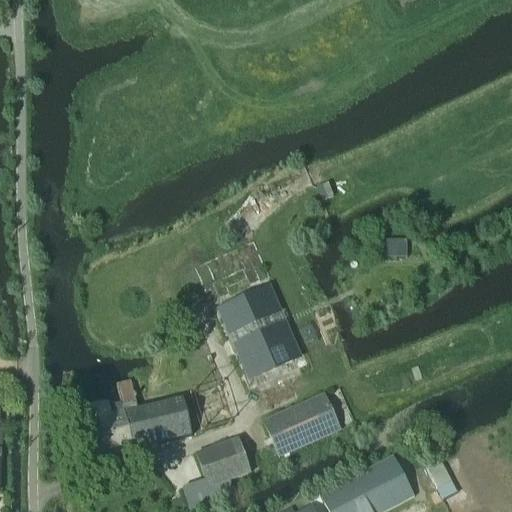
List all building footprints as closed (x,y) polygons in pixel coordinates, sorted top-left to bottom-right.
[(317,190),(321,202),(332,198),(328,186),(317,190)] [(380,260),(406,260),(405,240),(379,240),(380,260)] [(255,244),(180,277),(189,301),(203,295),(249,391),(307,366),(255,244)] [(106,408),(79,414),(90,462),(191,438),(182,401),(137,411),(130,383),(115,387),(120,407),(106,410),(106,408)] [(323,397),(264,424),(279,459),(339,432),(323,397)] [(187,511),(196,511),(215,505),(214,501),(233,494),(229,482),(248,475),(236,441),(194,456),(203,482),(180,489),(187,511)] [(326,511),(388,511),(414,499),(393,459),(319,497),(326,511)] [(440,463),(425,470),(437,493),(452,485),(440,463)]
